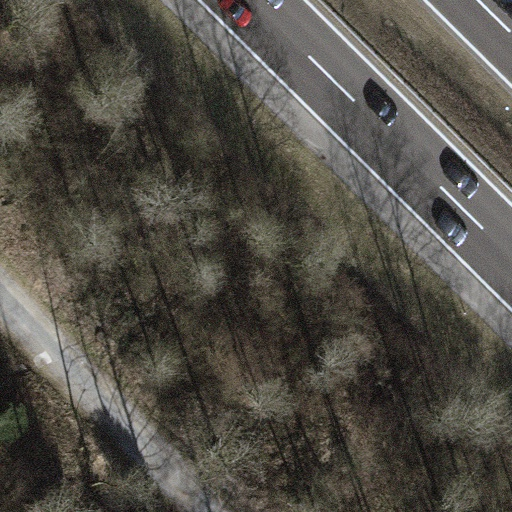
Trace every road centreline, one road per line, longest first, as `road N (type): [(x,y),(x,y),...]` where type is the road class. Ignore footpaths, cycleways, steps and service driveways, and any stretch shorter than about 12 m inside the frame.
road 1 (motorway): [(249,0),(511,260)]
road 2 (track): [(0,273),(218,511)]
